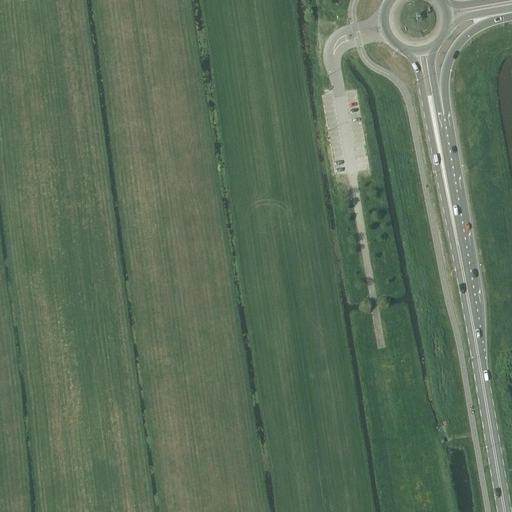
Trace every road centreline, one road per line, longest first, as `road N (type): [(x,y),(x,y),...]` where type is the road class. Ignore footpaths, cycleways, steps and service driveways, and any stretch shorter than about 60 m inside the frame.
road 1 (primary): [(504,511),(433,123)]
road 2 (trunk): [(433,123),(451,54),(508,10)]
road 3 (track): [(375,314),(351,173)]
